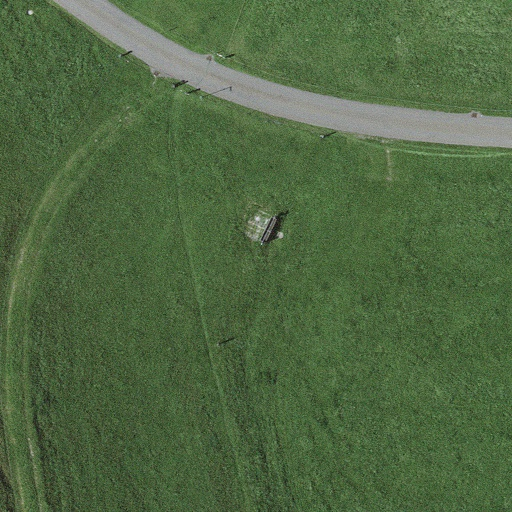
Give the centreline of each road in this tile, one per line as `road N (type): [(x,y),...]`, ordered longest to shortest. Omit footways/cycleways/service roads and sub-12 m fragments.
road 1 (unclassified): [(78,0),(201,82),(363,123),(511,134)]
road 2 (track): [(244,511),(215,406),(226,318),(272,212),(363,123)]
